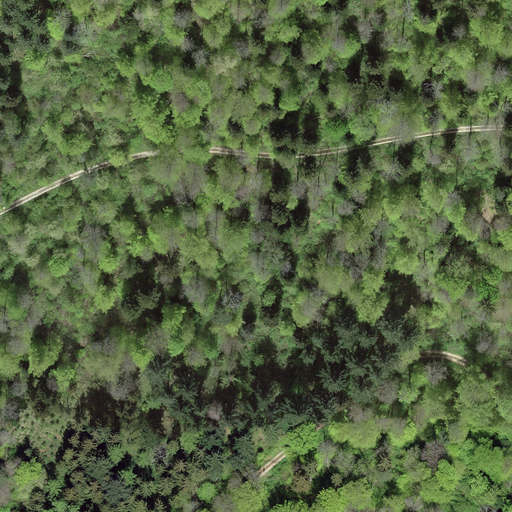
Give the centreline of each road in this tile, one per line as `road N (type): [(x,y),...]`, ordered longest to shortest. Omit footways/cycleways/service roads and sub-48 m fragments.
road 1 (track): [(0,211),(109,163),(161,150),(317,153),(511,127)]
road 2 (track): [(511,410),(454,355),(408,357),(213,511)]
